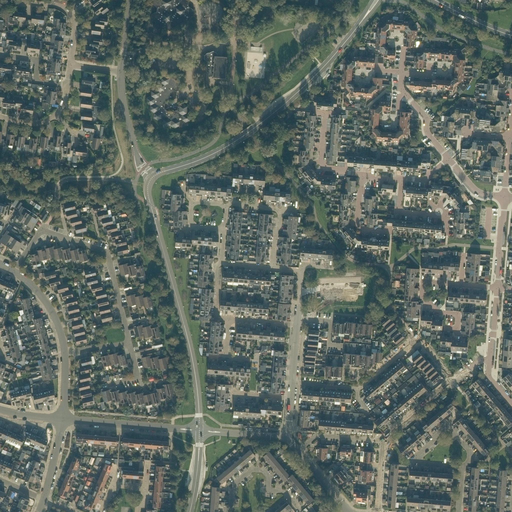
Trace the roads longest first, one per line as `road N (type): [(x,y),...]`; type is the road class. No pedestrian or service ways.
road 1 (tertiary): [(154,175),(245,133),(311,79),(361,21)]
road 2 (tertiary): [(199,428),(190,349),(149,180)]
road 3 (residential): [(448,329),(461,330),(461,316),(420,297),(421,283),(496,288)]
road 4 (residential): [(70,65),(74,24),(64,9),(0,7)]
road 5 (residential): [(300,509),(284,492),(268,491),(262,470),(251,470),(237,481),(226,511)]
road 6 (unclassified): [(181,428),(61,418)]
